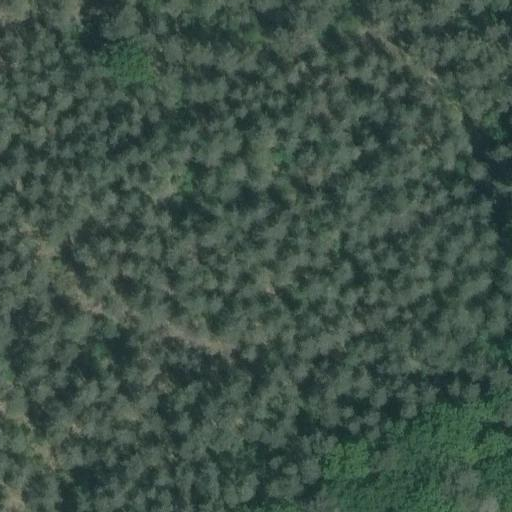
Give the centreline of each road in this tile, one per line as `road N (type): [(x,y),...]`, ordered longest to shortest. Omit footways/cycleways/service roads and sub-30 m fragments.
road 1 (track): [(511,399),(278,511)]
road 2 (track): [(445,511),(477,428),(511,404)]
